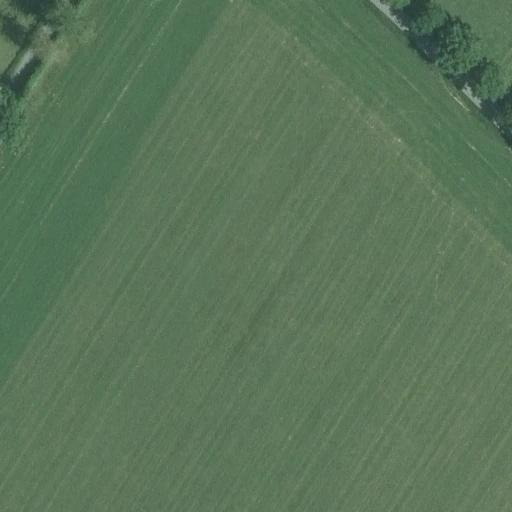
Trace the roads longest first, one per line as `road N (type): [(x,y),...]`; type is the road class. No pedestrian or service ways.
road 1 (unclassified): [(511,132),(383,0)]
road 2 (unclassified): [(67,0),(0,107)]
